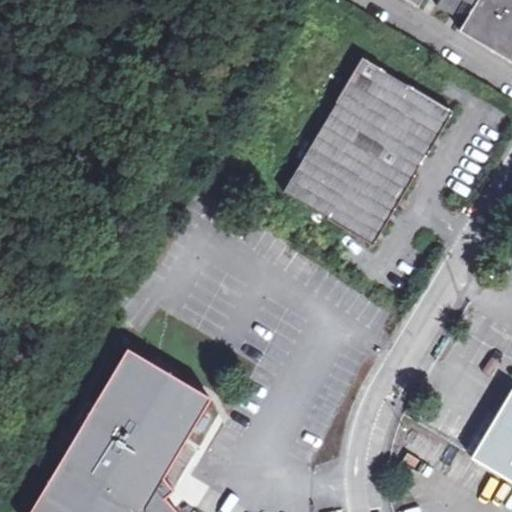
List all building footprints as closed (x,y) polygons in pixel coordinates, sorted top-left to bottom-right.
[(480,0),(476,8),(461,33),(511,62),(511,0),(405,0),(419,8),(423,0),(480,0)] [(439,0),(431,15),(449,26),(464,1),(476,8),(480,0),(439,0)] [(356,236),(375,247),(385,230),(425,160),(453,111),(434,100),(362,58),(284,192),(356,236)] [(29,511),(37,511),(130,357),(202,400),(139,503),(139,511),(176,511),(155,489),(210,398),(128,349),(29,511)] [(139,511),(139,503),(202,400),(130,357),(37,511),(139,511)] [(511,478),(511,393),(474,455),(511,478)]
